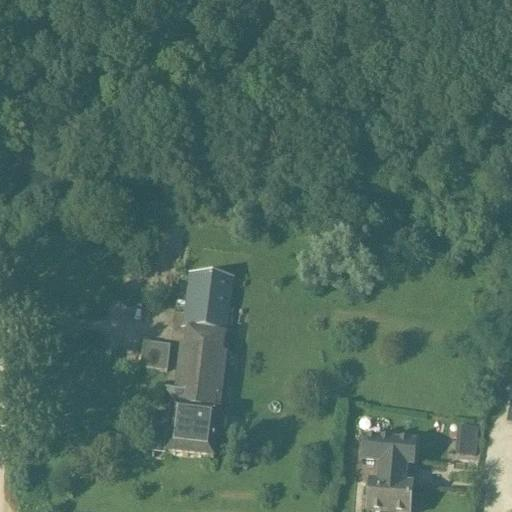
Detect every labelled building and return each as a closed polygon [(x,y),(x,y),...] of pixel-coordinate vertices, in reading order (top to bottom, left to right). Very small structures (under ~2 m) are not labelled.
[(233,281),(193,277),(186,333),(226,338),(233,281)] [(167,375),(170,349),(144,346),(141,371),(167,375)] [(214,463),(227,355),(181,349),(173,409),(171,422),(158,421),(154,450),(168,452),(167,457),(214,463)] [(477,459),(478,428),(457,427),(455,458),(477,459)] [(362,441),(360,468),(376,469),(375,485),(370,484),(367,511),(409,511),(412,488),(415,445),(362,441)]
